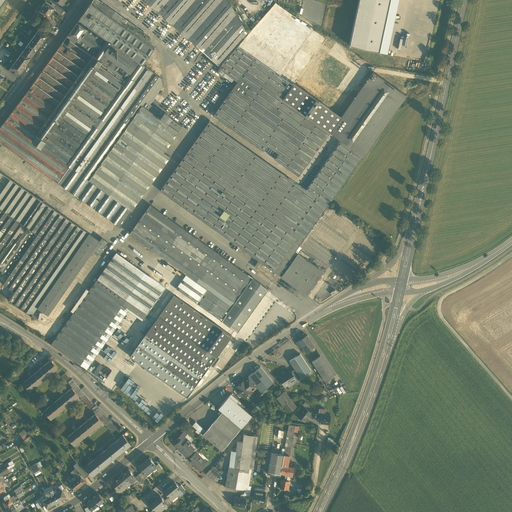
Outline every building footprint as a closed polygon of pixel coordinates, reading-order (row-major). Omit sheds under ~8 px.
[(91,0),(67,36),(126,78),(53,180),(58,183),(120,227),(120,226),(170,157),(164,152),(182,127),(172,119),(168,116),(169,115),(165,112),(164,113),(160,110),(160,111),(150,104),(158,92),(160,93),(162,91),(160,90),(163,86),(162,78),(155,74),(157,72),(154,70),(153,72),(152,71),(159,62),(150,55),(153,50),(157,51),(156,47),(155,47),(154,47),(151,45),(151,44),(150,45),(146,42),(120,23),(124,19),(115,12),(112,17),(92,3),(93,0),(91,0)] [(115,12),(98,0),(93,0),(92,3),(112,17),(115,12)] [(144,0),(203,52),(234,10),(228,0),(144,0)] [(357,0),(348,45),(350,45),(359,0),(357,0)] [(359,0),(350,45),(379,52),(379,51),(389,0),(359,0)] [(389,0),(379,51),(387,53),(397,0),(389,0)] [(42,12),(48,17),(54,8),(55,8),(46,1),(42,6),(39,10),(42,12)] [(55,10),(61,14),(64,10),(56,5),(55,8),(54,8),(55,10)] [(248,34),(234,10),(203,52),(219,66),(238,45),(248,34)] [(150,37),(124,19),(120,23),(146,42),(150,37)] [(41,26),(33,37),(41,43),(49,32),(41,26)] [(0,126),(0,141),(53,180),(126,78),(67,36),(29,89),(0,126)] [(33,37),(25,48),(33,54),(41,43),(33,37)] [(220,70),(220,69),(237,81),(256,58),(238,45),(219,66),(218,69),(220,70)] [(25,48),(17,59),(25,65),(33,54),(25,48)] [(160,190),(259,261),(278,275),(363,156),(330,132),(282,98),(294,83),(256,58),(237,81),(160,190)] [(17,59),(9,70),(17,76),(25,65),(17,59)] [(373,72),(341,117),(330,132),(363,156),(406,95),(373,72)] [(282,98),(330,132),(341,117),(294,83),(282,98)] [(187,274),(231,306),(252,278),(150,205),(129,234),(162,257),(187,274)] [(166,287),(149,276),(116,252),(95,282),(120,299),(122,296),(130,302),(147,314),(166,287)] [(281,277),(307,295),(323,272),(298,254),(281,277)] [(277,277),(278,275),(259,261),(255,266),(255,267),(256,266),(271,277),(271,279),(275,281),(278,278),(277,277)] [(231,306),(187,274),(176,289),(221,321),(231,306)] [(231,306),(221,321),(237,333),(268,289),(252,278),(231,306)] [(130,302),(122,296),(120,299),(95,282),(89,291),(73,313),(51,344),(84,368),(126,309),(130,302)] [(70,311),(73,313),(89,291),(86,289),(70,311)] [(155,319),(129,356),(187,397),(231,335),(173,294),(155,320),(155,319)] [(142,320),(147,314),(130,302),(126,309),(142,320)] [(302,346),(306,353),(311,350),(310,348),(314,346),(307,336),(299,341),(302,346)] [(104,347),(99,354),(115,364),(121,356),(108,348),(110,345),(107,343),(104,347)] [(301,378),(311,371),(300,354),(290,361),(295,370),(301,378)] [(312,361),(325,382),(334,376),(320,356),(312,361)] [(41,381),(46,377),(45,377),(55,369),(57,367),(51,359),(23,383),(29,391),(32,389),(31,388),(41,381)] [(261,392),(262,391),(266,388),(273,382),(260,366),(248,376),(248,377),(250,379),(257,387),(261,392)] [(294,378),(296,381),(301,378),(295,370),(291,372),(291,373),(294,378)] [(284,384),(286,386),(291,382),(290,381),(294,378),(291,373),(291,372),(290,371),(283,375),(279,377),(283,384),(284,384)] [(237,386),(245,396),(257,387),(250,379),(245,382),(244,380),(237,386)] [(80,398),(81,398),(85,394),(74,381),(70,385),(72,387),(78,396),(80,398)] [(125,381),(119,391),(138,403),(140,400),(133,396),(137,389),(125,381)] [(62,409),(67,405),(66,405),(76,397),(76,398),(78,396),(72,387),(44,411),(50,419),(53,417),(52,417),(62,409)] [(276,397),(289,413),(297,406),(284,391),(276,397)] [(239,400),(231,393),(218,408),(222,411),(241,428),(252,415),(237,402),(239,400)] [(93,404),(85,394),(81,398),(89,408),(93,404)] [(262,409),(258,404),(254,408),(258,413),(262,409)] [(145,408),(144,410),(151,416),(156,410),(154,409),(153,410),(150,407),(148,410),(145,408)] [(297,416),(304,422),(311,413),(304,407),(297,416)] [(109,421),(98,408),(94,411),(93,411),(95,414),(102,422),(104,425),(105,424),(110,430),(112,433),(117,429),(109,420),(109,421)] [(212,423),(206,430),(195,422),(192,425),(202,434),(221,451),(231,439),(241,428),(222,411),(212,423)] [(85,435),(90,431),(99,423),(99,424),(102,422),(95,414),(67,437),(74,445),(76,443),(85,435)] [(319,422),(329,424),(330,416),(325,415),(320,414),(319,422)] [(289,424),(284,454),(289,455),(289,456),(290,456),(294,431),(295,426),(289,424)] [(236,451),(234,468),(244,469),(244,467),(251,468),(253,469),(254,465),(258,436),(243,434),(242,442),(237,441),(236,451)] [(90,473),(92,476),(130,444),(123,436),(120,438),(117,440),(113,443),(113,444),(107,449),(107,448),(100,454),(101,454),(95,459),(94,459),(88,464),(88,465),(85,467),(86,468),(90,473)] [(183,453),(186,456),(194,449),(189,444),(190,443),(189,442),(188,443),(186,441),(188,440),(185,436),(184,436),(179,440),(175,444),(179,448),(180,448),(184,452),(183,453)] [(190,457),(192,460),(193,459),(197,455),(198,454),(196,451),(190,457)] [(279,475),(280,475),(280,472),(282,465),(283,458),(283,455),(271,453),(267,473),(279,475)] [(195,466),(199,470),(202,468),(201,468),(205,463),(197,455),(193,459),(193,460),(192,462),(196,466),(195,466)] [(149,458),(144,462),(151,471),(155,468),(157,467),(156,466),(149,458)] [(1,467),(1,468),(2,470),(8,467),(13,464),(12,461),(1,467)] [(151,471),(144,462),(138,467),(142,471),(146,476),(146,475),(151,471)] [(30,467),(33,472),(39,468),(36,463),(30,467)] [(285,475),(284,480),(289,480),(290,475),(292,476),(292,475),(293,467),(287,466),(282,465),(280,472),(285,473),(285,475)] [(248,485),(251,468),(244,467),(244,469),(234,468),(229,467),(225,487),(244,490),(250,492),(251,488),(251,486),(248,485)] [(77,476),(73,479),(79,486),(85,481),(83,479),(83,478),(84,478),(81,474),(77,470),(76,468),(72,470),(77,476)] [(210,470),(218,478),(221,476),(212,468),(210,470)] [(129,469),(123,474),(131,483),(136,478),(135,477),(129,469)] [(63,476),(59,470),(55,473),(59,479),(63,476)] [(206,474),(214,482),(218,478),(210,470),(206,474)] [(123,474),(118,478),(125,487),(131,483),(123,474)] [(79,486),(73,479),(70,482),(67,478),(63,481),(66,485),(70,488),(71,488),(73,491),(79,486)] [(118,493),(125,487),(118,478),(112,483),(116,488),(115,489),(118,493)] [(289,480),(284,480),(281,479),(280,487),(287,489),(289,480)] [(175,482),(169,486),(177,495),(182,491),(179,486),(175,482)] [(14,495),(17,500),(19,499),(17,495),(21,491),(24,489),(21,485),(15,489),(17,491),(13,494),(14,495)] [(60,490),(57,492),(61,499),(66,496),(64,493),(65,493),(63,490),(60,485),(58,486),(60,490)] [(177,495),(169,486),(164,491),(169,496),(171,500),(172,500),(177,495)] [(115,489),(110,493),(112,496),(114,498),(119,494),(118,493),(115,489)] [(252,503),(263,504),(265,493),(258,492),(259,491),(254,490),(253,496),(252,503)] [(57,492),(54,493),(52,495),(56,502),(61,499),(57,492)] [(98,493),(93,497),(98,504),(104,500),(98,493)] [(56,502),(52,495),(50,496),(47,497),(51,504),(56,502)] [(160,496),(155,500),(162,509),(167,505),(168,505),(164,500),(160,496)] [(12,502),(9,497),(5,500),(3,501),(5,506),(12,502)] [(42,500),(44,504),(46,507),(51,504),(47,497),(42,500)] [(91,510),(98,504),(93,497),(86,503),(91,510)] [(239,507),(244,508),(245,499),(234,497),(233,505),(239,506),(239,507)] [(158,511),(162,509),(155,500),(149,505),(153,509),(155,511),(158,511)] [(8,511),(15,507),(13,505),(12,502),(5,506),(8,511)]
